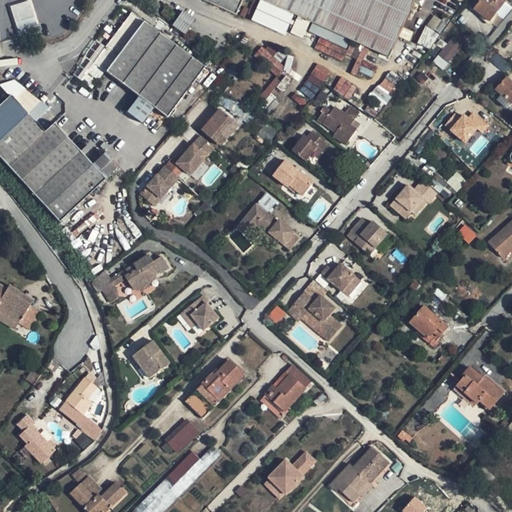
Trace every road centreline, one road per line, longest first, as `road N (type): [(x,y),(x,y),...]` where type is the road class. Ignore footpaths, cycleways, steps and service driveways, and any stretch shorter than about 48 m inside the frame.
road 1 (residential): [(511,14),(261,317)]
road 2 (residential): [(261,317),(265,332),(416,467),(467,490),(490,511)]
road 3 (residential): [(208,106),(140,184),(140,219),(217,267),(261,317)]
road 4 (residential): [(0,189),(60,275),(79,325),(74,342)]
road 5 (unclassified): [(42,68),(137,148)]
